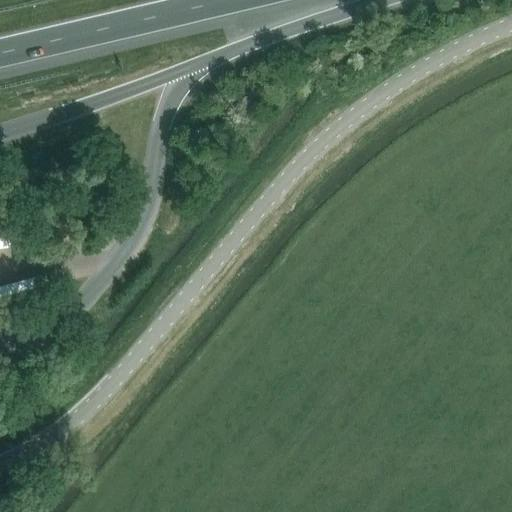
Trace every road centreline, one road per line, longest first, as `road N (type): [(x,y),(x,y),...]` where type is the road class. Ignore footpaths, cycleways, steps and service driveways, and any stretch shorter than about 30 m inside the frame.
road 1 (unclassified): [(0,465),(55,436),(97,399),(339,126),(399,82),(511,24)]
road 2 (motorway): [(0,52),(228,0)]
road 3 (motorway): [(187,69),(379,0)]
